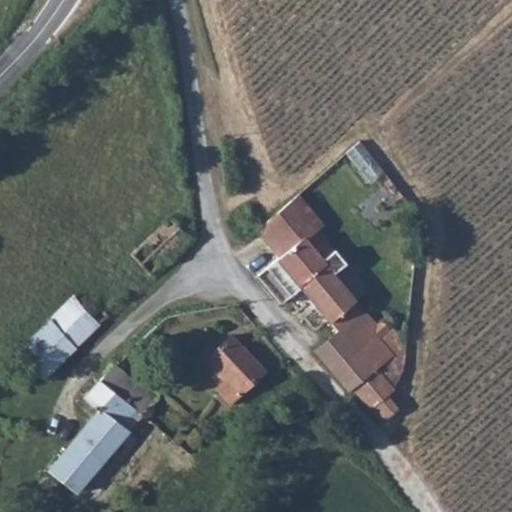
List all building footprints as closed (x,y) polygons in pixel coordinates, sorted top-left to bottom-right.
[(366,178),(381,166),(358,138),(343,150),(366,178)] [(331,236),(294,191),(250,227),(277,261),(302,241),(311,253),(320,245),(331,236)] [(147,276),(190,236),(169,214),(127,255),(147,276)] [(343,274),(320,245),(311,253),(302,241),(277,261),(256,279),(283,311),(303,295),(342,342),(321,360),(354,400),(363,394),(388,424),(399,414),(391,404),(400,396),(386,379),(398,369),(384,352),(391,346),(384,338),(380,341),(332,283),(343,274)] [(69,293),(0,348),(11,361),(20,356),(35,373),(99,316),(81,295),(77,299),(69,293)] [(211,380),(204,388),(208,392),(205,397),(216,407),(255,369),(221,333),(194,359),(211,380)] [(112,361),(100,374),(121,396),(136,412),(156,395),(131,368),(124,372),(112,361)] [(35,463),(44,470),(60,483),(125,422),(112,407),(121,396),(100,374),(76,396),(88,409),(35,463)]
